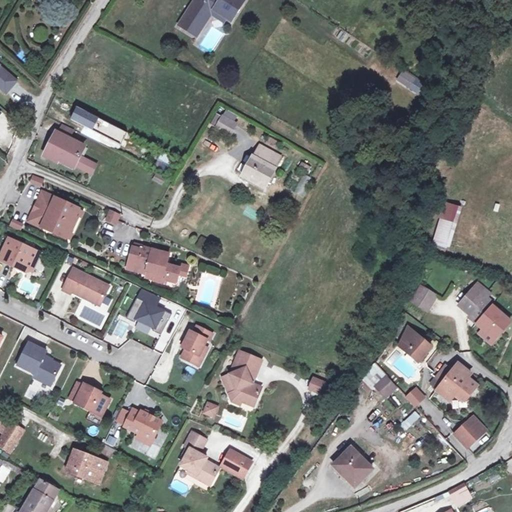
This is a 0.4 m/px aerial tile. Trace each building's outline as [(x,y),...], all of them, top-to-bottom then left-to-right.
[(248,0),(198,0),(184,23),(198,32),(214,7),(231,19),(235,21),(248,0)] [(214,7),(198,32),(203,35),(216,16),(228,24),(231,19),(214,7)] [(211,53),(223,34),(211,26),(199,45),(211,53)] [(18,79),(0,64),(0,87),(7,93),(18,79)] [(402,69),(395,82),(421,95),(428,82),(402,69)] [(71,121),(126,145),(132,131),(76,108),(71,121)] [(225,116),(218,128),(231,135),(238,123),(225,116)] [(74,129),(64,124),(60,132),(70,137),(74,129)] [(60,132),(58,131),(52,144),(55,145),(49,156),(58,161),(60,156),(76,164),(93,172),(97,163),(80,155),(85,145),(70,137),(60,132)] [(260,147),(255,156),(278,167),(283,158),(260,147)] [(278,167),(255,156),(246,174),(260,182),(259,184),(267,188),(278,167)] [(157,173),(154,179),(162,183),(165,177),(157,173)] [(306,196),(310,177),(301,175),(297,194),(306,196)] [(32,176),(30,184),(42,186),(43,178),(32,176)] [(80,208),(42,192),(30,221),(69,237),(80,208)] [(442,201),(432,243),(449,247),(460,205),(442,201)] [(245,207),(243,214),(255,218),(258,212),(245,207)] [(120,215),(111,211),(107,220),(116,224),(120,215)] [(12,219),(9,226),(20,231),(23,224),(12,219)] [(44,248),(12,232),(2,253),(16,260),(17,256),(22,258),(23,263),(29,266),(36,264),(44,248)] [(148,247),(137,244),(131,266),(145,270),(146,267),(153,269),(160,271),(159,276),(158,279),(170,282),(170,280),(171,278),(180,280),(182,273),(188,274),(191,264),(184,262),(183,265),(169,262),(172,252),(155,247),(155,249),(148,247)] [(77,265),(66,287),(74,290),(75,288),(93,297),(94,294),(104,300),(113,283),(77,265)] [(481,283),(472,293),(463,304),(474,313),(472,316),(486,329),(499,340),(511,323),(511,320),(494,305),(489,301),(491,298),(495,294),(481,283)] [(425,285),(416,300),(431,310),(440,295),(425,285)] [(163,335),(173,314),(157,306),(162,296),(145,288),(140,298),(138,297),(128,318),(137,323),(138,320),(156,328),(154,331),(163,335)] [(436,346),(413,326),(405,344),(423,360),(436,346)] [(217,335),(201,327),(198,334),(194,332),(190,341),(188,346),(186,349),(190,350),(186,359),(203,367),(208,358),(204,357),(211,341),(213,342),(217,335)] [(494,345),(499,340),(486,329),(482,334),(494,345)] [(29,342),(17,364),(35,373),(42,376),(40,379),(51,385),(61,365),(44,356),(47,351),(29,342)] [(264,362),(242,353),(233,376),(225,379),(231,395),(235,394),(237,400),(244,403),(256,408),(264,389),(255,386),(253,380),(258,377),(264,362)] [(450,363),(433,383),(441,390),(457,369),(450,363)] [(475,374),(462,364),(457,369),(441,390),(454,400),(461,393),(469,400),(481,385),(472,378),(475,374)] [(402,386),(391,375),(380,385),(391,397),(402,386)] [(306,387),(318,391),(321,382),(310,377),(306,387)] [(84,385),(77,382),(69,398),(75,402),(84,385)] [(75,402),(75,403),(91,411),(102,416),(110,399),(101,395),(92,391),(93,388),(84,384),(75,402)] [(416,407),(426,397),(416,386),(406,396),(416,407)] [(243,407),(244,403),(237,400),(235,394),(231,395),(234,403),(243,407)] [(211,405),(209,410),(217,414),(220,409),(211,405)] [(209,410),(207,415),(216,418),(217,414),(209,410)] [(415,410),(401,424),(407,430),(421,416),(415,410)] [(102,416),(91,411),(86,419),(99,426),(104,417),(102,416)] [(147,415),(143,413),(142,415),(135,411),(127,429),(141,436),(155,442),(164,423),(147,415)] [(133,416),(125,412),(120,424),(127,427),(133,416)] [(0,427),(8,433),(15,422),(8,417),(0,427)] [(489,430),(477,417),(471,423),(483,436),(489,430)] [(8,433),(1,443),(14,451),(21,440),(15,436),(22,426),(15,422),(8,433)] [(483,436),(471,423),(459,434),(471,447),(483,436)] [(28,430),(22,426),(15,436),(21,440),(28,430)] [(209,439),(195,432),(188,445),(190,446),(186,455),(188,456),(183,465),(191,470),(200,474),(198,477),(212,485),(222,467),(209,460),(204,457),(205,454),(202,453),(209,439)] [(155,442),(141,436),(139,440),(153,447),(155,442)] [(378,468),(356,447),(338,465),(359,487),(378,468)] [(79,450),(70,471),(94,481),(98,470),(105,473),(110,462),(79,450)] [(239,453),(233,450),(225,465),(231,468),(239,453)] [(246,477),(254,462),(239,453),(231,468),(246,477)] [(101,484),(105,473),(98,470),(94,481),(101,484)] [(48,511),(62,489),(44,479),(38,489),(37,489),(23,511),(48,511)] [(468,484),(452,493),(455,498),(471,490),(468,484)]
